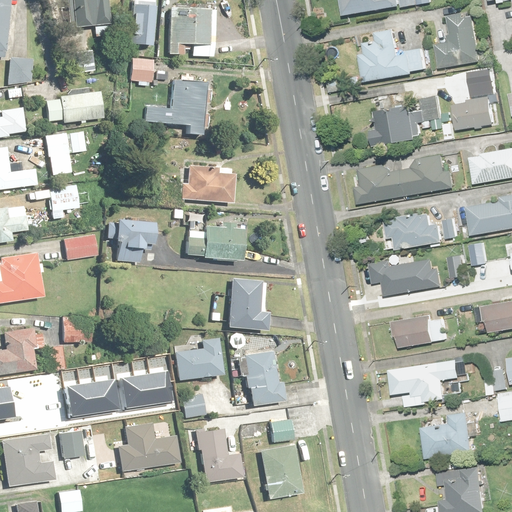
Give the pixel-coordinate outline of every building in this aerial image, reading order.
[(89,0),(50,0),(53,41),(92,39),(89,0)] [(327,0),(332,27),(382,18),(409,19),(409,0),(327,0)] [(511,0),(478,0),(481,13),(506,9),(511,7),(511,0)] [(140,8),(117,7),(115,53),(138,54),(140,8)] [(166,56),(165,55),(177,54),(177,63),(201,65),(204,14),(180,13),(179,27),(152,27),(152,48),(146,55),(158,66),(166,56)] [(466,48),(464,49),(458,23),(431,29),(436,53),(423,56),(427,80),(470,72),(466,48)] [(354,61),(346,63),(353,92),(394,85),(394,84),(413,81),(409,58),(387,62),(384,54),(380,40),(366,39),(354,61)] [(33,83),(32,58),(5,60),(7,85),(33,83)] [(138,69),(116,68),(115,91),(137,92),(138,69)] [(511,73),(506,74),(511,102),(497,104),(500,126),(511,124),(511,73)] [(193,89),(158,87),(156,120),(129,118),(128,136),(155,138),(155,142),(190,144),(193,89)] [(7,90),(7,99),(21,99),(21,90),(7,90)] [(84,104),(28,110),(31,135),(87,128),(84,104)] [(412,153),(408,129),(428,128),(426,107),(405,109),(406,122),(382,126),(387,157),(412,153)] [(478,107),(439,115),(444,141),(483,133),(478,107)] [(69,134),(72,154),(85,152),(82,132),(69,134)] [(67,142),(29,147),(32,167),(70,162),(67,142)] [(511,175),(509,159),(455,168),(460,195),(511,186),(511,175)] [(349,179),(351,194),(345,196),(349,216),(443,199),(439,179),(435,179),(433,166),(349,179)] [(223,176),(176,174),(175,208),(222,210),(223,176)] [(0,199),(22,197),(20,179),(0,180),(0,199)] [(63,195),(33,198),(36,229),(66,225),(63,195)] [(487,206),(488,212),(456,218),(461,247),(511,237),(511,200),(511,201),(487,206)] [(0,216),(0,242),(14,240),(11,216),(0,216)] [(456,220),(446,221),(449,240),(459,238),(456,220)] [(428,225),(375,232),(379,261),(432,253),(428,225)] [(143,231),(107,227),(102,274),(137,278),(143,231)] [(233,245),(173,239),(171,265),(230,270),(233,245)] [(83,244),(46,248),(49,273),(86,269),(83,244)] [(511,255),(502,257),(506,284),(511,283),(511,255)] [(467,276),(463,256),(457,257),(447,259),(451,279),(467,276)] [(391,267),(389,261),(369,265),(373,284),(381,283),(384,297),(443,284),(438,269),(433,269),(431,260),(391,267)] [(22,262),(0,265),(0,313),(28,310),(22,262)] [(250,337),(255,288),(218,285),(214,333),(250,337)] [(511,312),(475,318),(479,347),(511,341),(511,312)] [(435,323),(380,332),(385,362),(440,352),(435,323)] [(73,326),(45,328),(47,353),(75,350),(73,326)] [(0,384),(21,383),(18,363),(27,361),(23,336),(0,339),(0,384)] [(189,347),(190,355),(158,359),(163,393),(213,386),(208,352),(205,353),(204,346),(189,347)] [(49,354),(28,357),(31,386),(52,384),(49,354)] [(260,358),(224,364),(232,418),(268,413),(260,358)] [(152,383),(148,362),(123,367),(127,387),(152,383)] [(511,364),(495,367),(501,396),(511,394),(511,364)] [(447,388),(445,369),(424,370),(424,374),(377,376),(378,405),(392,404),(393,417),(434,415),(433,397),(432,397),(432,390),(447,388)] [(487,404),(487,400),(493,398),(490,379),(480,380),(481,387),(472,388),(475,406),(487,404)] [(0,438),(14,438),(14,420),(9,420),(9,412),(23,411),(22,397),(0,397),(0,438)] [(202,416),(200,397),(181,399),(183,418),(202,416)] [(498,404),(485,406),(489,432),(510,429),(507,403),(498,404)] [(89,407),(55,411),(58,434),(92,429),(89,407)] [(436,434),(409,438),(412,469),(461,463),(457,432),(456,432),(456,423),(436,425),(436,434)] [(159,428),(108,432),(110,455),(101,456),(104,484),(163,479),(161,456),(159,428)] [(277,430),(254,431),(255,455),(278,454),(277,430)] [(208,437),(179,441),(187,494),(211,491),(225,489),(220,465),(212,466),(208,437)] [(61,445),(38,448),(41,471),(64,468),(61,445)] [(282,459),(245,462),(248,510),(286,508),(282,459)] [(38,490),(35,472),(23,474),(22,461),(0,463),(0,497),(26,495),(25,491),(38,490)] [(472,511),(467,477),(423,484),(427,511),(472,511)] [(67,511),(66,497),(40,499),(41,511),(67,511)]
